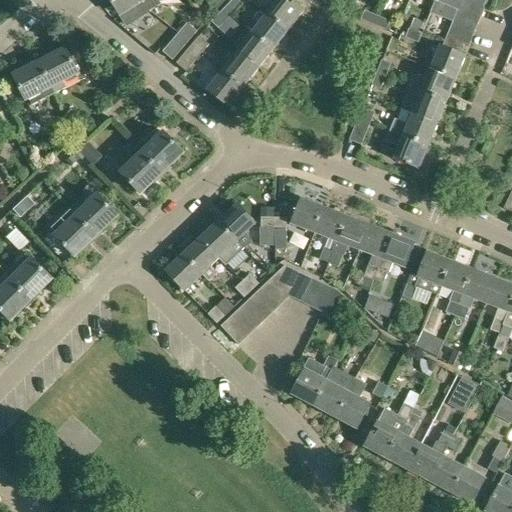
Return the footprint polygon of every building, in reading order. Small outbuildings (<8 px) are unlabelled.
[(144,0),(111,0),(121,16),(134,7),(140,17),(151,10),(144,0)] [(144,0),(151,10),(162,4),(159,0),(144,0)] [(212,0),(208,5),(215,11),(226,0),(212,0)] [(238,0),(232,0),(224,9),(231,15),(242,4),(238,0)] [(289,0),(277,0),(268,13),(289,30),(304,11),(289,0)] [(435,1),(432,9),(430,12),(453,21),(456,13),(458,10),(462,0),(435,0),(435,1)] [(458,10),(456,13),(479,23),(485,7),(466,0),(463,0),(459,11),(458,10)] [(231,15),(224,9),(211,22),(219,28),(231,15)] [(360,20),(373,25),(377,16),(364,10),(360,20)] [(268,13),(253,32),(274,49),(289,30),(268,13)] [(453,21),(451,25),(474,34),(479,23),(456,13),(453,21)] [(377,16),(373,25),(387,30),(390,21),(377,16)] [(187,22),(178,33),(188,41),(197,31),(187,22)] [(451,25),(447,36),(470,45),(474,34),(451,25)] [(418,43),(422,34),(409,28),(405,38),(418,43)] [(253,32),(238,51),(259,68),(274,49),(253,32)] [(188,41),(178,33),(162,52),(173,60),(188,41)] [(199,36),(192,44),(202,53),(209,44),(199,36)] [(470,45),(447,36),(443,46),(466,55),(470,45)] [(202,53),(192,44),(176,63),(186,72),(202,53)] [(440,46),(431,69),(456,79),(465,56),(440,46)] [(66,47),(40,60),(53,87),(79,74),(66,47)] [(238,51),(222,71),(244,87),(259,68),(238,51)] [(26,100),(29,99),(32,105),(56,93),(53,87),(40,60),(13,74),(26,100)] [(382,60),(377,72),(386,76),(391,63),(382,60)] [(413,74),(409,86),(447,101),(456,79),(431,69),(426,80),(413,74)] [(244,87),(222,71),(208,90),(229,106),(244,87)] [(386,76),(377,72),(372,85),(381,89),(386,76)] [(447,101),(409,86),(410,87),(401,109),(413,113),(438,123),(447,101)] [(363,107),(359,117),(371,122),(375,112),(363,107)] [(395,118),(391,130),(428,146),(438,123),(413,113),(408,124),(395,118)] [(371,122),(359,117),(349,140),(362,145),(371,122)] [(157,128),(138,146),(163,173),(184,153),(163,131),(162,132),(157,128)] [(428,146),(391,130),(386,141),(399,146),(394,158),(419,168),(428,146)] [(96,168),(105,160),(87,142),(78,150),(96,168)] [(118,165),(122,170),(121,172),(142,194),(163,173),(138,146),(118,165)] [(76,152),(67,161),(72,166),(81,158),(76,152)] [(87,195),(72,210),(97,236),(118,216),(97,195),(100,191),(91,182),(82,190),(87,195)] [(292,224),(314,233),(324,208),(302,199),(292,224)] [(237,204),(220,220),(238,240),(255,224),(237,204)] [(273,217),(274,217),(274,208),(261,208),(261,217),(273,217)] [(324,208),(314,233),(328,238),(319,259),(329,263),(346,216),(324,208)] [(50,230),(55,234),(76,256),(97,236),(72,210),(50,230)] [(346,216),(329,263),(339,266),(343,255),(345,256),(348,246),(359,250),(369,225),(346,216)] [(273,228),(273,217),(261,217),(261,228),(273,228)] [(287,217),(274,217),(273,217),(273,228),(287,228),(287,217)] [(220,220),(202,237),(220,257),(227,264),(244,248),(238,241),(238,240),(220,220)] [(369,225),(359,250),(372,255),(364,277),(374,280),(392,234),(369,225)] [(392,234),(374,280),(383,283),(387,273),(389,273),(393,263),(404,268),(413,243),(392,234)] [(202,237),(184,254),(209,281),(217,273),(210,266),(220,257),(202,237)] [(412,270),(407,283),(403,296),(413,299),(417,287),(438,294),(441,286),(440,286),(450,261),(427,252),(419,272),(412,270)] [(209,281),(184,254),(166,270),(185,290),(202,274),(209,281)] [(24,255),(6,273),(32,300),(53,279),(32,258),(30,261),(24,255)] [(440,286),(441,286),(462,295),(472,270),(450,261),(440,286)] [(285,265),(273,277),(292,295),(290,297),(301,302),(311,278),(285,265)] [(472,270),(462,295),(459,303),(454,315),(465,319),(469,308),(471,309),(474,299),(485,303),(494,278),(472,270)] [(0,309),(11,321),(32,300),(6,273),(0,278),(0,309)] [(250,274),(242,281),(251,291),(260,283),(250,274)] [(273,277),(265,284),(283,303),(290,297),(292,295),(273,277)] [(311,278),(301,302),(312,307),(322,283),(311,278)] [(511,285),(494,278),(485,303),(507,312),(511,298),(511,285)] [(251,291),(242,281),(235,288),(245,298),(251,291)] [(322,283),(312,307),(323,312),(335,289),(322,283)] [(265,284),(256,293),(274,312),(283,303),(265,284)] [(256,293),(248,301),(266,320),(274,312),(256,293)] [(380,299),(370,295),(364,309),(374,313),(380,299)] [(511,298),(507,312),(504,320),(499,333),(501,333),(504,325),(511,328),(511,298)] [(227,300),(218,308),(216,306),(208,314),(217,324),(225,316),(225,315),(234,307),(227,300)] [(446,312),(454,315),(459,303),(451,300),(446,312)] [(248,301),(239,309),(257,328),(266,320),(248,301)] [(239,309),(230,318),(248,336),(257,328),(239,309)] [(346,310),(343,317),(353,322),(356,315),(346,310)] [(491,329),(499,333),(504,320),(495,317),(491,329)] [(248,336),(230,318),(221,326),(239,345),(248,336)] [(367,328),(363,336),(374,342),(378,334),(367,328)] [(504,352),(509,338),(499,335),(494,348),(504,352)] [(454,350),(448,364),(458,369),(464,355),(454,350)] [(305,369),(292,394),(313,405),(337,359),(329,355),(324,366),(309,358),(304,369),(305,369)] [(337,359),(313,405),(334,417),(355,378),(336,367),(339,360),(337,359)] [(427,359),(425,362),(428,371),(431,372),(436,363),(427,359)] [(479,385),(462,376),(455,390),(471,399),(479,385)] [(355,378),(334,417),(357,429),(371,403),(360,398),(368,384),(355,378)] [(382,399),(388,387),(379,382),(373,394),(382,399)] [(385,408),(379,421),(365,446),(386,458),(417,399),(409,394),(398,415),(385,408)] [(417,399),(386,458),(407,469),(420,443),(410,437),(420,417),(423,413),(414,408),(419,400),(417,399)] [(420,443),(407,469),(428,481),(442,455),(447,447),(453,435),(445,430),(434,450),(420,443)] [(463,440),(453,435),(447,447),(456,452),(463,440)] [(442,455),(428,481),(449,492),(463,466),(442,455)] [(497,474),(504,462),(494,457),(488,469),(497,474)] [(463,466),(449,492),(471,504),(485,478),(463,466)] [(487,511),(511,511),(511,476),(506,473),(486,511),(487,511)]
